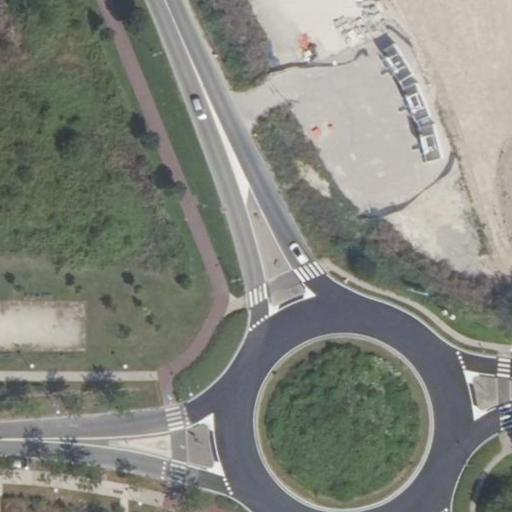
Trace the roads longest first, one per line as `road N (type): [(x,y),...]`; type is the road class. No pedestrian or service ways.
road 1 (unclassified): [(352,317),(308,270),(209,99)]
road 2 (unclassified): [(209,99),(267,346)]
road 3 (residential): [(247,372),(175,417),(53,440)]
road 4 (residential): [(53,440),(230,486),(251,484)]
road 5 (tertiary): [(448,450),(442,381),(396,330)]
road 6 (tertiary): [(511,367),(461,361),(396,330)]
